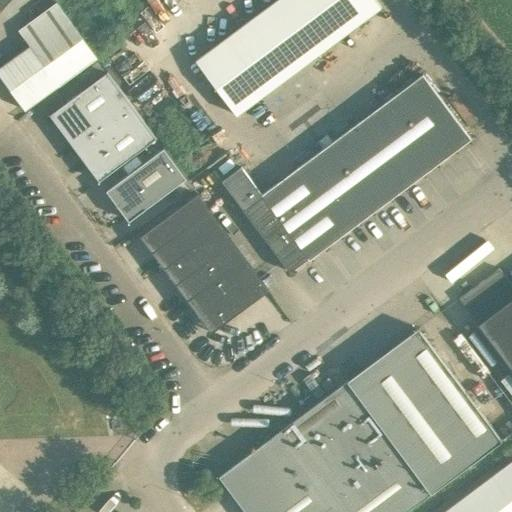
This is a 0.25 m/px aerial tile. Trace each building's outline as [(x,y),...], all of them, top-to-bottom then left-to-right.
[(0,0),(0,10),(9,0),(0,0)] [(150,0),(68,0),(117,64),(170,25),(150,0)] [(150,0),(170,25),(202,0),(150,0)] [(376,0),(276,0),(196,60),(237,116),(382,8),(376,0)] [(0,74),(25,110),(59,85),(97,58),(57,2),(19,29),(31,45),(0,67),(0,74)] [(75,147),(132,104),(107,71),(50,114),(75,147)] [(222,181),(290,270),(308,257),(310,259),(373,211),(391,198),(404,188),(423,173),(434,165),(455,149),(471,136),(464,127),(422,72),(262,193),(242,167),(222,181)] [(157,138),(132,104),(75,147),(100,181),(157,138)] [(187,178),(166,150),(164,147),(107,190),(130,220),(187,178)] [(229,320),(268,290),(270,289),(261,278),(234,241),(198,193),(142,236),(177,283),(200,314),(197,317),(212,337),(229,324),(231,322),(229,320)] [(430,250),(437,261),(483,231),(476,220),(430,250)] [(511,283),(500,267),(458,298),(511,368),(511,283)] [(417,327),(220,475),(248,511),(403,511),(501,438),(417,327)] [(511,511),(511,460),(443,511),(511,511)]
